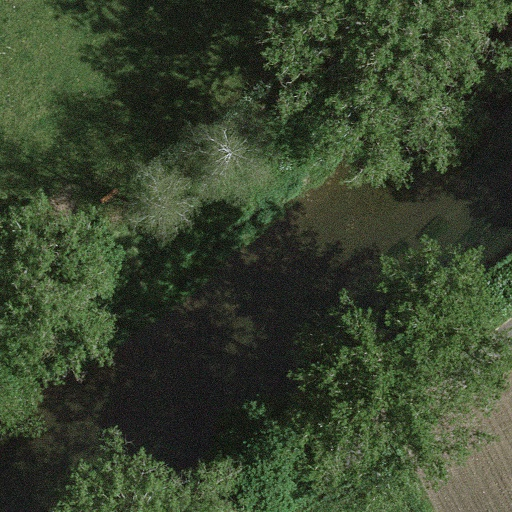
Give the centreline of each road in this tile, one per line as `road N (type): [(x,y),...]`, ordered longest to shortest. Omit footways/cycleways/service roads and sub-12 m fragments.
road 1 (track): [(478,0),(267,156),(0,332)]
road 2 (track): [(511,340),(264,511)]
